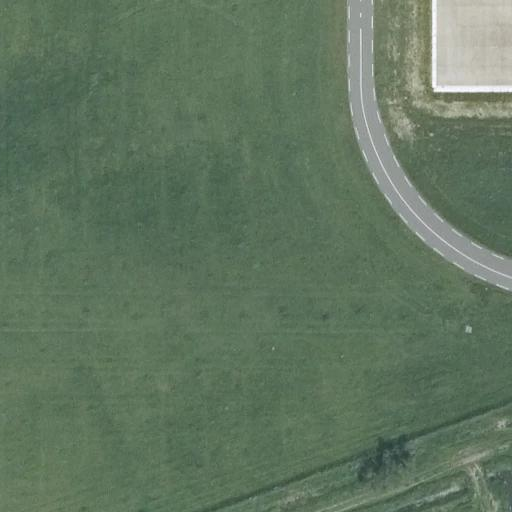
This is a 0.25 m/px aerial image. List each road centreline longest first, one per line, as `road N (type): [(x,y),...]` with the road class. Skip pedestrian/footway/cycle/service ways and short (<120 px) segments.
road 1 (unclassified): [(359,0),(361,109),(384,173),(437,238),(511,279)]
road 2 (track): [(330,511),(511,446)]
